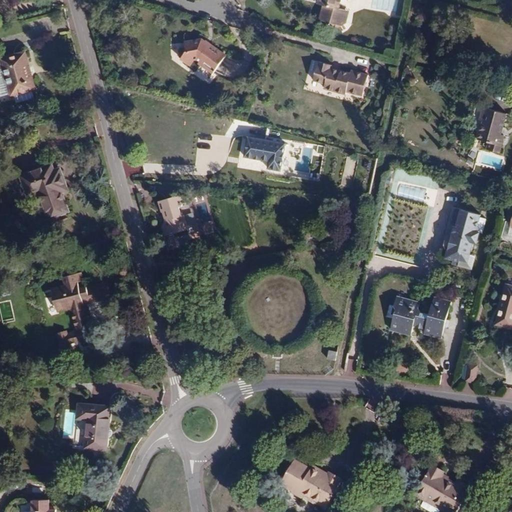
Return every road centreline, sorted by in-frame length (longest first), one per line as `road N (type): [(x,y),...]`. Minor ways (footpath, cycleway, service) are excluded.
road 1 (tertiary): [(190,400),(176,379),(82,0)]
road 2 (residential): [(511,411),(345,387),(263,386),(216,404)]
